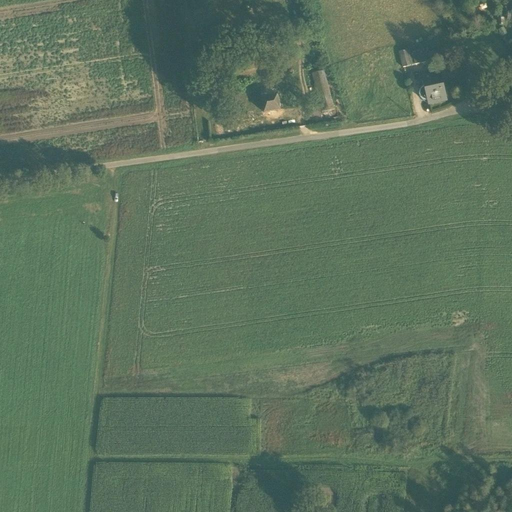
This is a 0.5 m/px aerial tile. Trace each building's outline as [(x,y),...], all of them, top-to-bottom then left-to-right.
[(399,53),(403,68),(410,66),(408,56),(407,51),(399,53)] [(414,56),(416,65),(430,62),(428,52),(414,56)] [(429,100),(430,104),(445,101),(438,65),(430,67),(431,74),(423,76),(426,88),(429,100)] [(311,75),(322,113),(335,110),(324,71),(311,75)] [(429,100),(426,88),(423,89),(421,91),(420,94),(421,97),(423,99),(425,100),(429,100)] [(262,98),(265,114),(281,111),(278,95),(262,98)]
